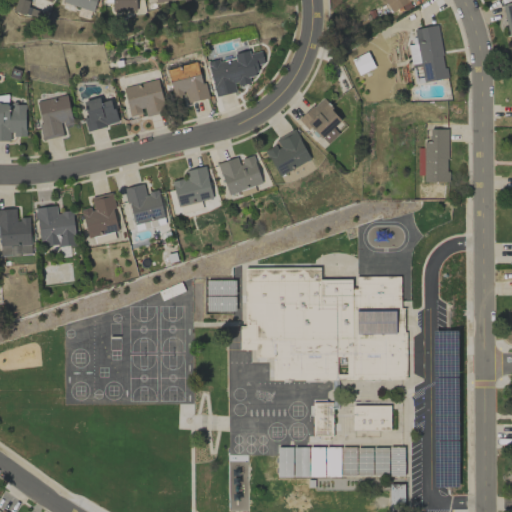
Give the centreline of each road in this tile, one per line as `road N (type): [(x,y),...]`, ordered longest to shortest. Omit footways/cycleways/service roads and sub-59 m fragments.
road 1 (residential): [(460,0),(479,44),(483,81),(483,511)]
road 2 (residential): [(0,177),(40,176),(246,126),(294,84),(310,43),(303,0)]
